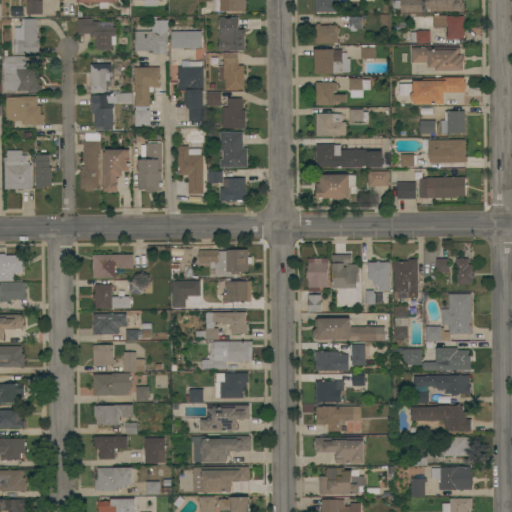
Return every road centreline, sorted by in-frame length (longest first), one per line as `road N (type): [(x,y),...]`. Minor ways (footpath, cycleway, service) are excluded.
road 1 (residential): [(498,0),(506,511)]
road 2 (residential): [(279,0),(284,511)]
road 3 (residential): [(511,226),(0,230)]
road 4 (residential): [(60,230),(62,511)]
road 5 (residential): [(73,229),(71,49)]
